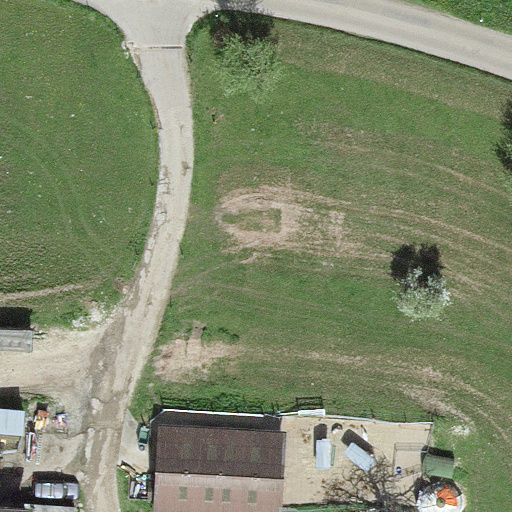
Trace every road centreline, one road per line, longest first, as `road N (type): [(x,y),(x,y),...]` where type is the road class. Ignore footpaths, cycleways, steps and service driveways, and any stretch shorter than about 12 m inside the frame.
road 1 (unknown): [(133,0),(64,229)]
road 2 (tertiary): [(307,0),(511,57)]
